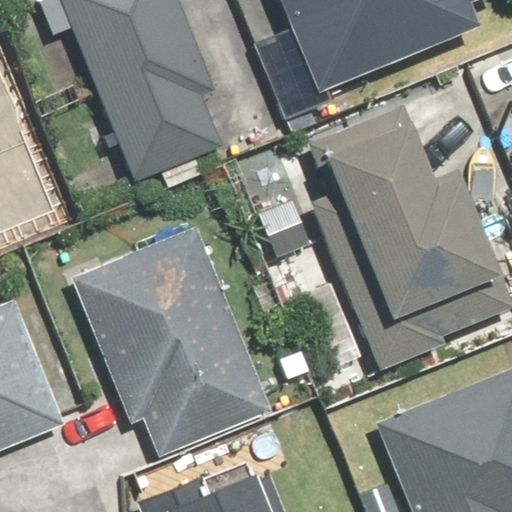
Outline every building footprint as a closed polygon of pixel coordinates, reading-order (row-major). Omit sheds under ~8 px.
[(218,79),(185,0),(41,0),(59,41),(79,33),(138,175),(225,139),(203,85),(218,79)] [(287,0),(299,28),(253,47),(284,122),(340,99),(333,83),(486,21),(479,5),(490,0),(287,0)] [(411,101),(323,139),(399,316),(511,268),(468,167),(444,177),(411,101)] [(322,244),(301,191),(260,207),(280,260),(322,244)] [(279,414),(201,225),(76,277),(136,423),(149,418),(167,461),(279,414)] [(0,304),(0,450),(67,424),(17,298),(0,304)] [(369,511),(406,511),(409,511),(511,511),(511,359),(373,423),(395,472),(359,489),(369,511)] [(290,511),(265,448),(139,499),(144,511),(290,511)]
